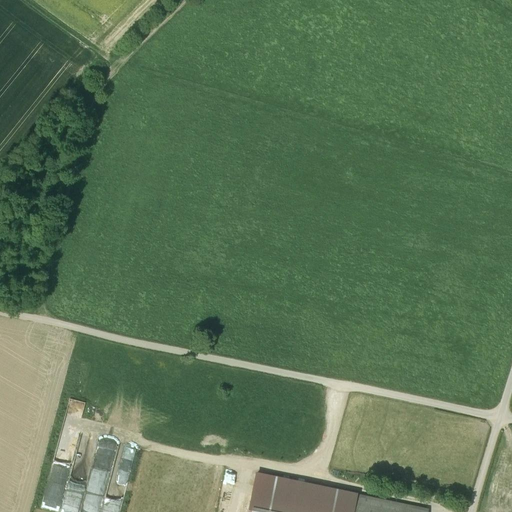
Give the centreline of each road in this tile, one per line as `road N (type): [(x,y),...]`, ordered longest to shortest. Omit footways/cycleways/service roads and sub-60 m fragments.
road 1 (track): [(511,418),(0,311)]
road 2 (track): [(192,0),(104,102),(35,317)]
road 3 (track): [(472,511),(511,378)]
road 4 (track): [(125,72),(22,0)]
